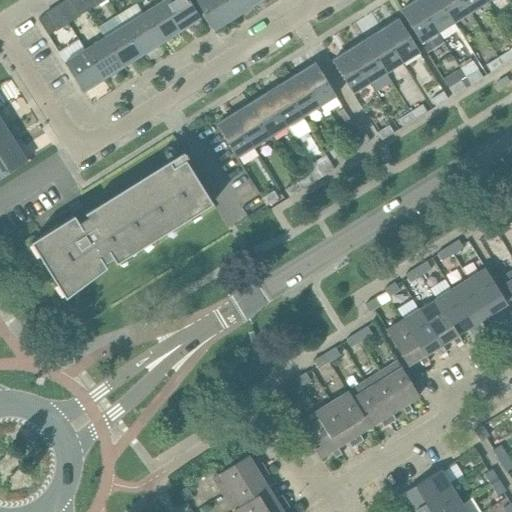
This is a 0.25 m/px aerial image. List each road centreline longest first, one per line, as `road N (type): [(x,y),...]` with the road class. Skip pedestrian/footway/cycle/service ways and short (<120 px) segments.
road 1 (residential): [(325,0),(85,150),(72,147),(0,37)]
road 2 (unclassified): [(236,309),(511,139)]
road 3 (residential): [(337,490),(446,422),(463,392),(511,362)]
road 4 (residential): [(69,454),(189,340)]
road 5 (residential): [(189,340),(86,402),(43,413)]
